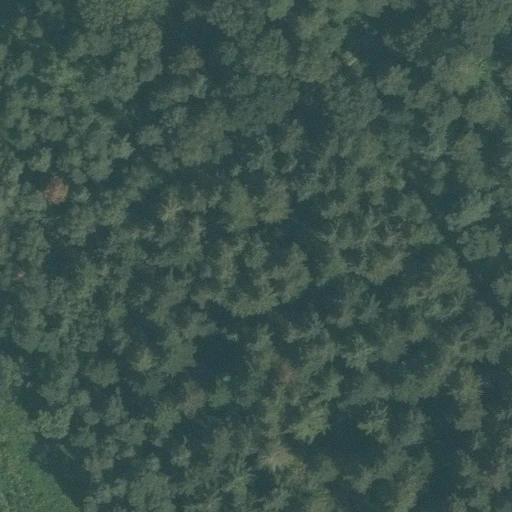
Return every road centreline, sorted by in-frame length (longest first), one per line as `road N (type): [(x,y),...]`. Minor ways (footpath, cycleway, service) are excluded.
road 1 (track): [(0,285),(269,110)]
road 2 (track): [(511,312),(386,123)]
road 3 (track): [(269,110),(428,0)]
